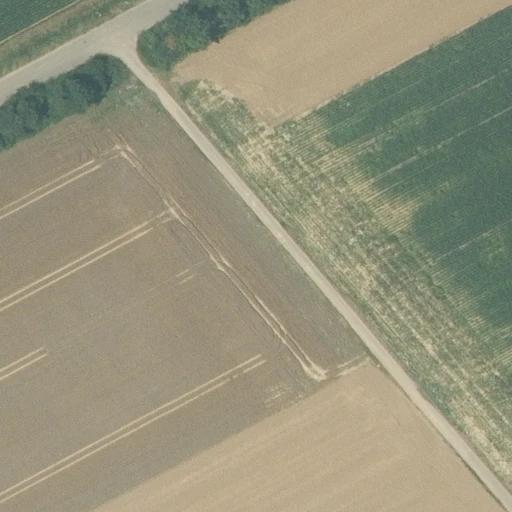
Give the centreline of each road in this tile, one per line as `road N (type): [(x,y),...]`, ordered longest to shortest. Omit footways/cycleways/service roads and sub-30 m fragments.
road 1 (track): [(111,39),(511,506)]
road 2 (track): [(111,39),(0,98)]
